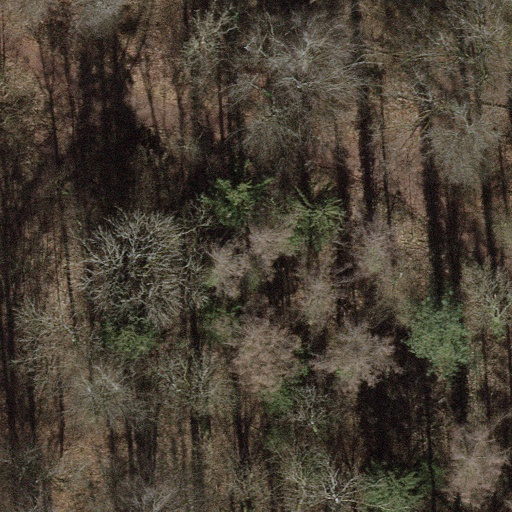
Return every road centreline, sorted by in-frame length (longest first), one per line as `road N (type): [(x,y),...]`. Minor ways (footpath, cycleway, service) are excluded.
road 1 (track): [(400,175),(98,86),(0,42)]
road 2 (track): [(0,263),(18,217),(98,86)]
road 3 (track): [(511,263),(400,175)]
